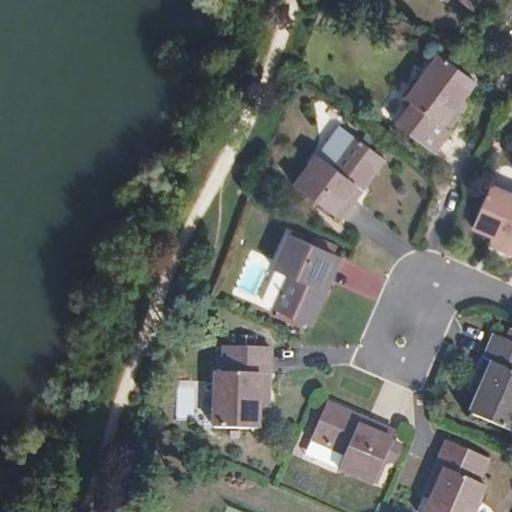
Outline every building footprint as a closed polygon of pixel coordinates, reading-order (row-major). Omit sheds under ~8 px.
[(475,87),(440,63),(408,107),(413,110),(399,131),(437,158),(461,125),(453,119),(463,104),(475,87)] [(461,125),(470,110),(463,104),(453,119),(461,125)] [(320,152),(297,183),(343,219),(359,198),(350,191),(361,178),(368,183),(386,160),(353,134),(332,162),(320,152)] [(359,198),(368,183),(361,178),(350,191),(359,198)] [(511,194),(489,185),(471,223),(489,231),(508,239),(504,248),(511,251),(511,194)] [(290,275),(275,307),(313,325),(325,296),(318,293),(326,276),(333,279),(344,254),(338,252),(316,242),(290,230),(274,267),(290,275)] [(504,248),(508,239),(489,231),(486,239),(504,248)] [(316,242),(338,252),(341,245),(319,235),(316,242)] [(325,296),(333,279),(326,276),(318,293),(325,296)] [(488,396),(481,413),(511,427),(511,339),(508,338),(503,336),(487,373),(497,377),(488,396)] [(229,368),(222,367),(218,423),(263,426),(265,403),(266,384),(273,385),(276,345),(231,342),(229,368)] [(488,396),(497,377),(487,373),(479,391),(488,396)] [(272,404),(273,385),(266,384),(265,403),(272,404)] [(326,401),(309,439),(342,453),(335,468),(372,485),(396,432),(370,421),(367,428),(350,421),(353,413),(326,401)] [(367,428),(370,421),(353,413),(350,421),(367,428)] [(434,496),(426,511),(472,511),(487,481),(477,477),(487,455),(448,438),(432,472),(442,477),(434,496)] [(434,496),(442,477),(432,472),(424,491),(434,496)]
